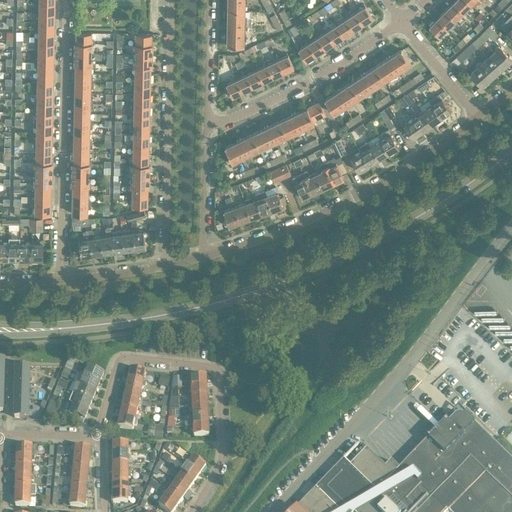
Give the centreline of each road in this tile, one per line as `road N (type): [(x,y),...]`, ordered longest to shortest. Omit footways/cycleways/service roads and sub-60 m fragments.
road 1 (secondary): [(511,152),(397,232),(314,272),(194,311),(0,331)]
road 2 (unclassified): [(272,511),(511,227)]
road 3 (residential): [(195,511),(221,458),(216,369),(125,357),(97,435)]
road 4 (residential): [(202,258),(280,232),(398,174),(478,117)]
road 5 (residential): [(59,279),(67,0)]
road 6 (residential): [(171,0),(165,266)]
road 7 (residential): [(205,127),(305,86),(400,21)]
road 8 (residential): [(202,258),(205,127)]
road 9 (residential): [(205,127),(208,0)]
road 10 (residential): [(478,117),(400,21)]
